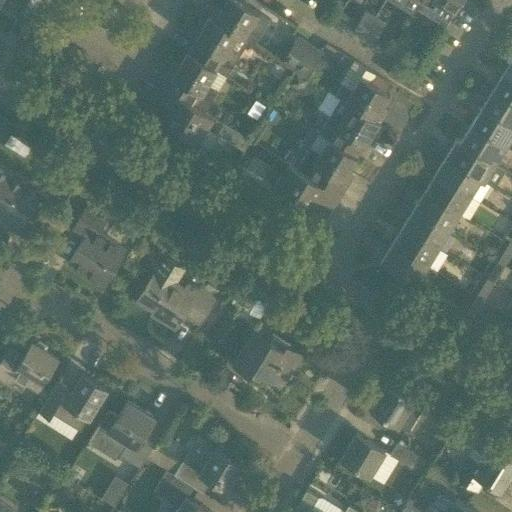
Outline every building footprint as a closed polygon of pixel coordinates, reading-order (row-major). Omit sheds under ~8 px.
[(0,0),(0,1),(19,13),(27,0),(0,0)] [(238,0),(225,0),(214,18),(214,19),(238,34),(238,35),(253,44),(268,18),(238,0)] [(422,0),(422,1),(432,7),(436,1),(454,12),(461,0),(422,0)] [(375,15),(365,9),(352,31),(362,37),(375,15)] [(217,70),(216,70),(226,76),(240,54),(230,48),(238,35),(238,34),(214,19),(214,18),(209,15),(193,41),(195,42),(188,52),(188,53),(217,70)] [(375,15),(362,37),(372,44),(386,22),(375,15)] [(282,61),(294,69),(309,44),(297,36),(282,61)] [(386,52),(403,63),(411,50),(394,40),(386,52)] [(307,77),(322,52),(309,44),(294,69),(307,77)] [(160,84),(205,111),(218,90),(208,84),(216,70),(217,70),(188,53),(188,52),(187,51),(172,75),(167,72),(160,84)] [(511,56),(503,72),(511,77),(511,56)] [(414,76),(394,63),(387,74),(408,86),(414,76)] [(296,72),(289,84),(295,88),(303,87),(307,79),(296,72)] [(492,89),(511,101),(511,77),(503,72),(492,89)] [(374,118),(374,117),(389,93),(361,75),(352,90),(342,83),(335,95),(341,98),(350,104),(350,103),(374,118)] [(189,136),(207,147),(223,122),(205,111),(160,84),(153,95),(176,110),(168,123),(189,136)] [(511,125),(511,101),(492,89),(481,106),(511,125)] [(356,156),(356,155),(362,145),(364,146),(379,121),(374,117),(374,118),(350,103),(350,104),(341,98),(318,134),(328,139),(356,156)] [(511,135),(511,125),(481,106),(471,123),(506,145),(511,135)] [(0,139),(5,141),(14,120),(0,113),(0,139)] [(168,123),(164,131),(184,144),(189,136),(168,123)] [(506,145),(471,123),(461,140),(495,162),(506,145)] [(297,168),(340,196),(347,184),(342,180),(357,156),(356,155),(356,156),(328,139),(318,134),(310,147),(310,146),(297,167),(297,168)] [(428,138),(422,147),(432,153),(438,144),(428,138)] [(444,157),(483,181),(495,162),(461,140),(456,138),(444,157)] [(280,172),(271,187),(301,205),(309,192),(333,207),(340,196),(297,168),(297,167),(278,155),(270,167),(280,172)] [(417,155),(412,165),(421,170),(427,161),(417,155)] [(434,175),(469,196),(479,180),(482,183),(483,181),(444,157),(434,175)] [(0,213),(20,225),(40,193),(0,168),(0,213)] [(407,173),(401,182),(410,188),(416,178),(407,173)] [(423,191),(459,213),(469,196),(434,175),(423,191)] [(396,190),(390,199),(400,205),(405,196),(396,190)] [(413,208),(448,230),(459,213),(423,191),(413,208)] [(385,207),(379,217),(389,222),(395,213),(385,207)] [(402,226),(437,248),(448,230),(413,208),(402,226)] [(103,283),(102,284),(103,285),(125,251),(97,233),(105,222),(86,210),(70,234),(81,241),(67,262),(68,263),(69,262),(103,283)] [(375,225),(369,234),(378,240),(384,230),(375,225)] [(391,243),(427,265),(437,248),(402,226),(391,243)] [(364,242),(358,251),(368,257),(373,248),(364,242)] [(391,243),(380,261),(416,283),(427,265),(391,243)] [(498,260),(504,264),(511,251),(511,246),(508,244),(498,260)] [(164,256),(156,270),(155,269),(136,300),(158,313),(156,317),(174,328),(184,313),(198,322),(218,290),(207,283),(203,289),(198,287),(195,293),(175,281),(183,268),(164,256)] [(487,278),(494,282),(504,264),(498,260),(487,278)] [(257,277),(246,295),(266,308),(277,289),(257,277)] [(477,294),(483,298),(494,282),(487,278),(477,294)] [(483,298),(477,294),(465,313),(472,317),(483,298)] [(232,364),(249,374),(252,369),(281,386),(301,353),(286,343),(282,349),(252,330),(232,364)] [(0,360),(0,378),(20,391),(26,382),(36,388),(57,357),(45,349),(47,345),(38,339),(33,342),(32,341),(23,355),(9,346),(0,360)] [(80,430),(106,387),(82,372),(70,390),(56,381),(37,410),(49,418),(52,413),(80,430)] [(371,408),(407,431),(424,404),(441,414),(448,403),(411,380),(404,391),(388,381),(371,408)] [(122,460),(124,457),(140,467),(153,444),(142,437),(154,417),(127,400),(118,414),(110,410),(108,409),(89,439),(91,440),(90,443),(115,458),(116,456),(122,460)] [(384,450),(356,432),(341,457),(369,474),(384,450)] [(490,443),(483,454),(473,448),(454,477),(477,491),(484,480),(500,490),(511,469),(511,455),(506,452),(511,442),(499,434),(493,445),(490,443)] [(419,455),(397,441),(389,453),(412,467),(419,455)] [(180,463),(174,473),(178,476),(195,486),(202,474),(225,488),(240,464),(214,448),(207,461),(189,450),(180,463)] [(166,468),(174,473),(180,463),(173,458),(166,468)] [(195,486),(178,476),(164,498),(178,506),(174,511),(210,511),(211,511),(192,499),(199,489),(194,486),(195,486)] [(106,488),(101,497),(113,505),(119,496),(106,488)] [(360,511),(348,504),(342,511),(323,511),(312,505),(318,496),(306,489),(291,511),(360,511)] [(358,489),(351,500),(363,507),(370,497),(358,489)] [(475,511),(455,500),(448,511),(431,501),(424,511),(423,511),(406,501),(399,511),(475,511)] [(0,511),(11,511),(13,509),(0,501),(0,511)]
